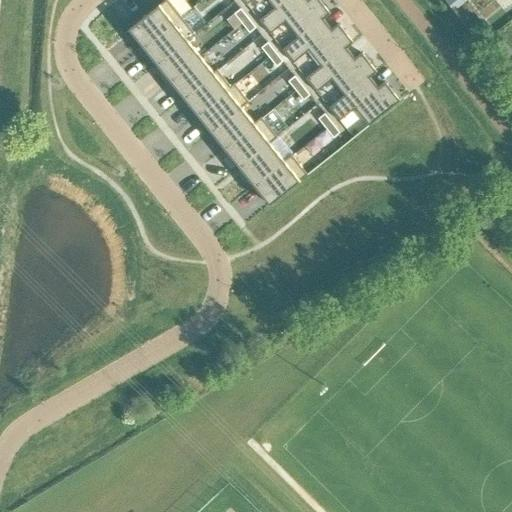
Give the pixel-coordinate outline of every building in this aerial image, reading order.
[(165,0),(159,5),(129,29),(143,47),(173,23),(181,17),(167,0),(165,0)] [(242,0),(247,5),(252,0),(267,0),(274,8),(284,0),(242,0)] [(330,14),(318,0),(308,0),(307,0),(284,0),(274,8),(259,20),(270,34),(285,22),(298,37),(322,18),(323,19),(330,14)] [(444,0),(451,8),(461,0),(444,0)] [(248,18),(241,9),(234,14),(242,23),(248,18)] [(173,23),(143,47),(156,64),(187,39),(194,33),(181,17),(173,23)] [(256,28),(248,18),(242,23),(249,33),(256,28)] [(353,43),(338,24),(331,29),(323,19),(322,18),(298,37),(282,49),(293,63),(308,51),(321,66),(345,47),(347,49),(353,43)] [(187,39),(156,64),(170,81),(200,56),(188,40),(195,34),(194,33),(187,39)] [(275,52),(268,43),(261,48),(269,57),(275,52)] [(377,72),(361,53),(354,58),(347,49),(345,47),(321,66),(306,78),(316,92),(332,80),(344,95),(368,76),(370,78),(377,72)] [(283,61),(275,52),(269,57),(276,66),(283,61)] [(200,56),(170,81),(183,98),(214,73),(218,70),(217,69),(213,72),(200,56)] [(214,73),(183,98),(197,114),(227,90),(235,84),(234,83),(230,86),(218,70),(214,73)] [(302,86),(295,76),(288,81),(296,91),(302,86)] [(400,101),(384,82),(378,87),(370,78),(368,76),(344,95),(329,108),(340,121),(355,109),(369,126),(400,101)] [(227,90),(197,114),(210,131),(241,107),(248,101),(235,84),(227,90)] [(310,95),(302,86),(296,91),(303,100),(310,95)] [(241,107),(210,131),(224,148),(254,124),(262,118),(261,117),(254,123),(242,108),(249,102),(248,101),(241,107)] [(332,123),(325,114),(318,119),(326,128),(332,123)] [(254,124),(224,148),(239,167),(269,142),(277,137),(262,118),(254,124)] [(333,138),(340,132),(332,123),(326,128),(333,138)] [(269,142),(239,167),(254,186),(284,161),(292,155),(291,154),(284,160),(270,143),(277,137),(269,142)] [(284,161),(254,186),(270,205),(300,181),(308,175),(292,155),(284,161)]
